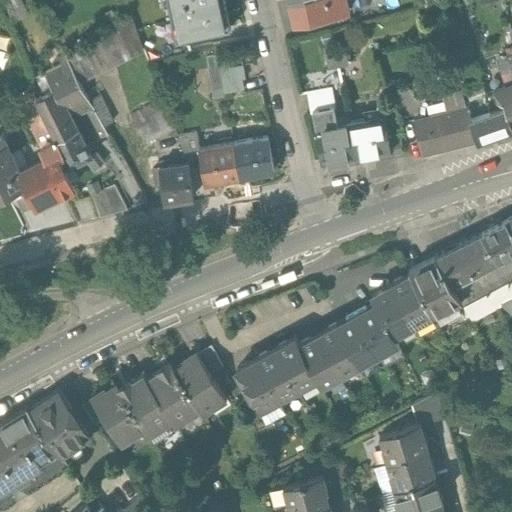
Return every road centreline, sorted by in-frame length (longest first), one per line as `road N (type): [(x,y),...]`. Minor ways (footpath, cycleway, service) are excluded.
road 1 (secondary): [(318,243),(171,297),(0,382)]
road 2 (residential): [(307,196),(0,264)]
road 3 (secondary): [(511,171),(318,243)]
road 4 (residential): [(307,196),(260,0)]
